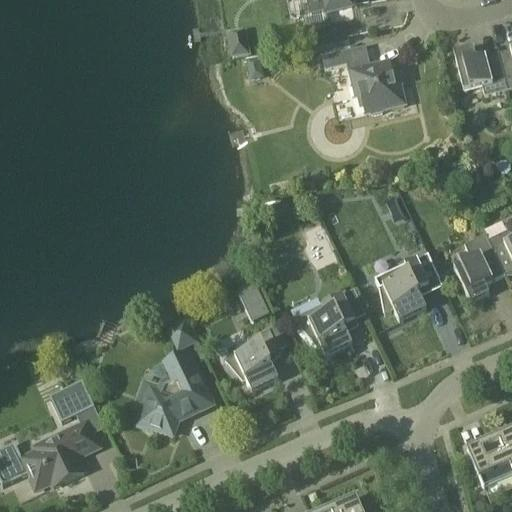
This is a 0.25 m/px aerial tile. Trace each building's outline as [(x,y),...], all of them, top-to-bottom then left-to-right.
[(308,0),(312,16),(326,13),(327,17),(353,12),(349,0),(308,0)] [(233,61),(249,59),(244,31),(228,34),(233,61)] [(356,53),(321,61),(325,75),(346,70),(354,103),(357,103),(360,113),(363,113),(365,121),(371,119),(371,120),(383,117),(383,116),(407,110),(402,89),(396,91),(394,79),(390,63),(370,68),(360,70),(356,53)] [(485,101),(507,95),(498,59),(476,64),(473,53),(454,58),(464,97),(482,92),(485,101)] [(511,54),(498,59),(507,95),(511,93),(511,54)] [(264,82),(261,69),(259,61),(245,64),(250,85),(264,82)] [(356,117),(351,98),(335,102),(339,121),(356,117)] [(467,168),(458,172),(463,181),(472,177),(467,168)] [(485,240),(504,279),(511,275),(511,223),(507,226),(503,238),(488,245),(486,239),(485,240)] [(321,229),(311,234),(316,245),(326,240),(321,229)] [(484,289),(504,279),(485,240),(464,250),(471,264),(453,272),(471,308),(489,300),(484,289)] [(418,297),(441,286),(428,259),(374,284),(379,293),(379,294),(384,318),(384,319),(393,315),(399,327),(426,314),(418,297)] [(343,299),(292,323),(300,332),(317,351),(319,350),(325,362),(352,350),(344,332),(356,326),(343,299)] [(263,307),(249,315),(254,325),(269,318),(263,307)] [(177,358),(197,349),(186,325),(166,335),(177,358)] [(245,385),(251,398),(279,385),(268,363),(280,358),(269,334),(247,345),(252,353),(225,366),(226,367),(243,386),(245,385)] [(143,385),(135,407),(141,410),(145,411),(143,414),(143,415),(143,416),(142,417),(142,418),(142,419),(142,420),(142,421),(142,422),(142,423),(142,424),(143,425),(143,426),(144,427),(144,428),(145,428),(145,429),(146,430),(147,431),(148,432),(149,432),(150,433),(151,433),(152,434),(156,435),(173,441),(179,424),(189,419),(190,422),(212,411),(188,360),(170,368),(165,370),(170,380),(172,385),(163,389),(162,392),(157,390),(143,385)] [(83,388),(64,396),(76,420),(94,412),(83,388)] [(44,453),(22,463),(19,457),(18,457),(16,452),(0,459),(0,485),(3,492),(28,480),(35,495),(51,488),(53,492),(84,477),(77,462),(99,452),(87,427),(42,448),(44,453)] [(483,493),(511,480),(511,433),(466,454),(483,493)] [(330,511),(360,511),(356,501),(330,511)]
